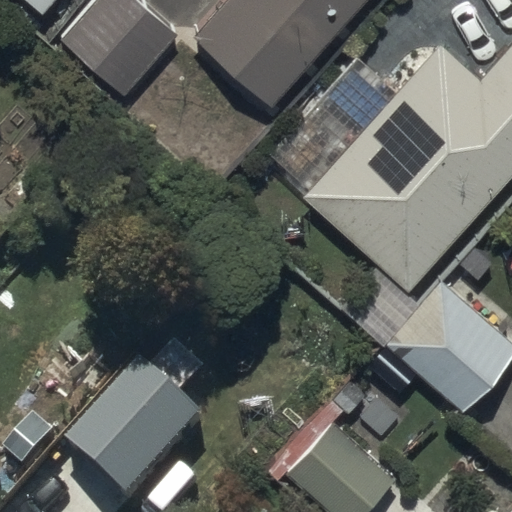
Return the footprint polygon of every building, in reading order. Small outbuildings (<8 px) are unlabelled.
[(57,0),(21,0),(42,18),(57,0)] [(102,0),(63,44),(127,101),(179,43),(130,0),(102,0)] [(212,0),(182,34),(269,110),(367,0),(212,0)] [(302,201),(405,293),(511,172),(511,40),(472,86),(434,53),(302,201)] [(383,347),(456,411),(510,350),(437,286),(383,347)] [(73,459),(130,510),(205,425),(148,375),(73,459)] [(282,475),(323,511),(356,511),(389,475),(330,422),(282,475)] [(511,511),(511,501),(501,511),(511,511)]
